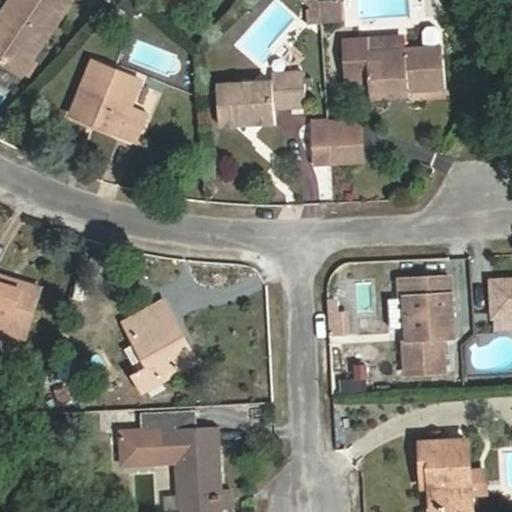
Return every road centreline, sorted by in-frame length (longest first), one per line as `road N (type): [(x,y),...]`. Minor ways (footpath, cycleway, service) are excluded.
road 1 (residential): [(301,243),(121,218),(0,163)]
road 2 (residential): [(313,511),(301,243)]
road 3 (residential): [(501,220),(301,243)]
